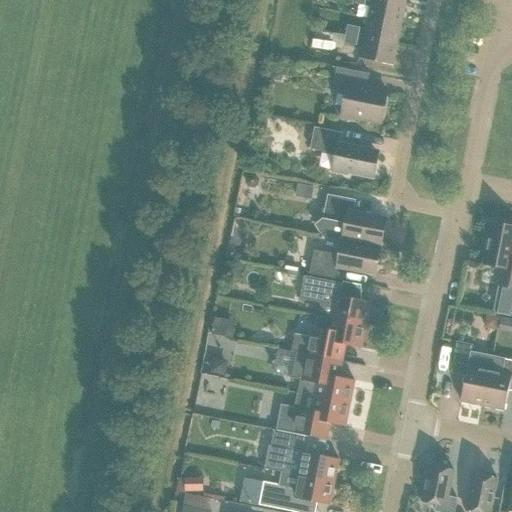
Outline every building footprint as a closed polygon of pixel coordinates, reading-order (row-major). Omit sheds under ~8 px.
[(401,25),(405,4),(383,0),(371,0),(368,18),(401,25)] [(397,45),(401,25),(368,18),(364,38),(397,45)] [(346,34),(358,37),(360,28),(348,25),(346,34)] [(357,45),(358,37),(346,34),(344,43),(357,45)] [(393,65),(397,45),(364,38),(360,59),(393,65)] [(369,74),(337,67),(333,86),(347,88),(341,118),(356,121),(356,118),(381,123),(388,92),(361,87),(364,74),(369,75),(369,74)] [(283,73),(274,70),(272,80),(281,82),(283,73)] [(370,177),(375,151),(340,144),(342,133),(315,127),(310,149),(336,154),(332,173),(348,176),(349,173),(370,177)] [(246,179),(245,183),(248,187),(253,188),(257,185),(258,180),(255,176),(250,176),(246,179)] [(299,185),(297,198),(310,200),(312,187),(299,185)] [(381,244),(387,219),(353,212),(356,200),(327,194),(323,219),(314,225),(320,232),(342,237),(381,244)] [(511,288),(511,262),(511,256),(511,226),(492,223),(484,264),(503,268),(500,286),(511,288)] [(375,274),(381,248),(342,241),(339,255),(314,250),(309,274),(336,279),(339,267),(375,274)] [(317,315),(366,325),(370,302),(361,300),(361,285),(343,281),(342,283),(304,276),(300,298),(320,302),(317,315)] [(511,318),(511,302),(502,301),(500,316),(511,318)] [(497,329),(499,315),(486,313),(483,326),(497,329)] [(361,348),(366,325),(317,315),(315,328),(313,327),(310,338),(295,335),(292,351),(296,352),(336,360),(339,344),(361,348)] [(211,332),(234,335),(237,319),(213,316),(211,332)] [(483,406),(490,369),(468,365),(473,345),(457,342),(451,373),(466,376),(461,402),(483,406)] [(342,361),(336,360),(296,352),(291,378),(301,379),(298,393),(315,396),(350,403),(355,380),(339,377),(342,361)] [(212,357),(208,373),(224,376),(228,361),(212,357)] [(511,384),(511,360),(492,357),(490,369),(483,406),(504,411),(510,384),(511,384)] [(315,396),(298,393),(297,393),(294,407),(281,404),(276,430),(308,436),(308,437),(328,440),(331,424),(345,426),(350,403),(315,396)] [(308,437),(276,430),(274,430),(269,455),(287,459),(284,472),(300,475),(334,482),(339,459),(305,452),(308,437)] [(446,506),(454,470),(430,465),(423,502),(446,506)] [(300,475),(284,472),(281,471),(278,484),(264,481),(259,505),(295,511),(315,511),(317,502),(330,505),(334,482),(300,475)] [(474,511),(490,511),(497,479),(474,474),(466,510),(474,511)] [(182,477),(182,490),(203,490),(204,477),(182,477)]
